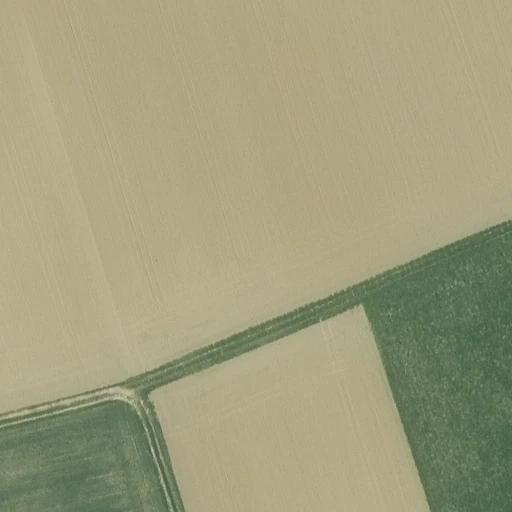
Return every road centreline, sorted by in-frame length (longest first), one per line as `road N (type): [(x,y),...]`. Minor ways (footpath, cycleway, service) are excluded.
road 1 (track): [(136,393),(511,233)]
road 2 (track): [(0,425),(136,393),(173,511)]
